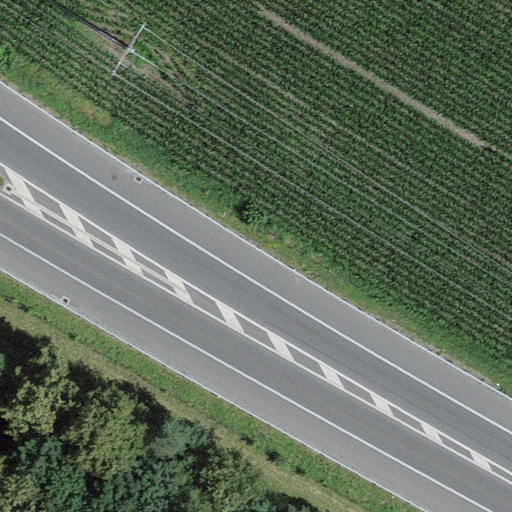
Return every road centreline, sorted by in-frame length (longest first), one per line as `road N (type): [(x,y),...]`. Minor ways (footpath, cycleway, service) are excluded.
road 1 (trunk): [(511,460),(0,141)]
road 2 (trunk): [(0,213),(412,448),(511,494)]
